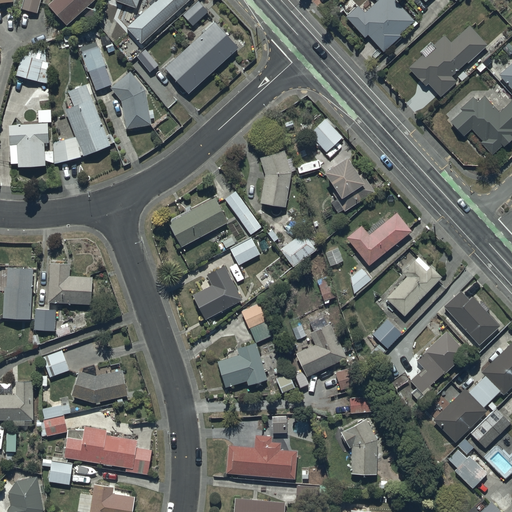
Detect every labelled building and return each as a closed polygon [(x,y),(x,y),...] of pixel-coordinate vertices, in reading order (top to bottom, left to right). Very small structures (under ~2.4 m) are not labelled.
[(39,0),(23,0),(22,7),(37,11),(39,0)] [(50,0),(48,2),(66,23),(92,0),(50,0)] [(120,0),(137,5),(138,0),(154,0),(126,25),(141,41),(185,0),(120,0)] [(195,0),(183,14),(194,24),(209,8),(200,0),(195,0)] [(358,4),(346,14),(365,35),(368,32),(382,48),(384,46),(385,48),(401,34),(400,32),(414,20),(396,0),(376,0),(364,10),(358,4)] [(239,44),(215,19),(165,65),(189,90),(239,44)] [(107,33),(113,41),(116,44),(126,36),(113,20),(103,28),(107,33)] [(423,52),(408,65),(425,84),(428,81),(440,95),(457,80),(451,74),(467,60),(468,61),(487,43),(470,24),(451,41),(444,33),(433,43),(437,46),(426,56),(423,52)] [(141,48),(135,40),(122,50),(128,58),(141,48)] [(21,52),(16,73),(49,82),(48,61),(46,61),(45,43),(23,50),(23,53),(21,52)] [(96,89),(113,83),(100,45),(81,51),(87,70),(89,70),(96,89)] [(136,54),(137,55),(149,70),(158,63),(145,47),(136,54)] [(511,62),(500,73),(511,86),(511,62)] [(150,123),(145,88),(131,70),(110,85),(121,98),(126,126),(150,123)] [(70,105),(64,107),(84,153),(111,142),(86,82),(68,90),(70,95),(66,96),(70,105)] [(478,100),(473,95),(461,106),(463,108),(451,119),(464,133),(471,126),(482,139),(480,140),(491,152),(502,142),(503,144),(511,136),(511,134),(511,133),(511,99),(500,110),(485,94),(478,100)] [(24,121),(8,122),(10,162),(17,161),(17,164),(45,163),(43,140),(48,140),(47,121),(50,120),(50,108),(37,109),(38,116),(23,116),(24,121)] [(342,136),(325,117),(309,131),(326,150),(342,136)] [(75,135),(53,140),(54,161),(81,155),(75,135)] [(284,148),(259,155),(264,171),(260,200),(286,204),(291,170),(284,148)] [(347,152),(324,167),(337,187),(332,190),(344,209),(374,190),(362,171),(360,172),(347,152)] [(261,225),(235,189),(225,197),(251,233),(261,225)] [(227,221),(215,196),(169,219),(181,243),(227,221)] [(362,223),(347,235),(369,263),(411,229),(397,210),(369,232),(362,223)] [(316,247),(304,231),(280,247),(293,264),(316,247)] [(250,235),(229,246),(239,263),(259,252),(250,235)] [(338,247),(325,252),(331,265),(343,259),(338,247)] [(402,271),(406,274),(385,296),(405,314),(441,274),(430,264),(430,265),(418,255),(415,258),(414,257),(402,271)] [(50,261),(47,300),(90,302),(91,275),(70,274),(70,262),(50,261)] [(205,318),(242,298),(223,263),(206,272),(211,282),(192,293),(205,318)] [(32,266),(7,265),(7,285),(3,285),(3,315),(30,316),(31,296),(32,296),(32,266)] [(362,266),(350,276),(354,292),(371,277),(362,266)] [(461,290),(444,305),(479,343),(499,324),(472,295),(468,298),(461,290)] [(267,319),(259,301),(241,309),(248,326),(250,326),(256,341),(272,334),(266,319),(267,319)] [(58,308),(35,307),(34,329),(57,330),(58,308)] [(309,320),(313,329),(309,331),(315,342),(295,351),(307,375),(346,356),(330,321),(328,322),(324,313),(309,320)] [(386,317),(373,332),(388,346),(401,331),(386,317)] [(466,350),(446,328),(416,357),(424,366),(410,379),(417,386),(411,391),(418,399),(425,393),(422,391),(443,371),(444,372),(466,350)] [(266,376),(255,339),(236,345),(239,353),(218,359),(225,385),(246,379),(247,382),(266,376)] [(467,391),(464,387),(433,418),(455,440),(486,409),(483,405),(500,389),(503,393),(511,383),(511,339),(482,370),(485,374),(467,391)] [(62,347),(42,355),(49,376),(69,368),(62,347)] [(359,363),(335,370),(340,388),(364,382),(359,363)] [(127,394),(122,368),(95,374),(78,369),(71,393),(94,400),(127,394)] [(289,372),(277,376),(279,381),(272,383),(275,391),(281,388),(282,391),(295,386),(289,372)] [(32,378),(16,379),(16,392),(0,391),(0,417),(13,417),(13,424),(32,423),(32,417),(33,417),(32,378)] [(372,395),(350,396),(350,411),(373,410),(372,395)] [(44,417),(42,417),(46,434),(67,429),(63,414),(70,412),(68,404),(62,405),(61,403),(42,407),(44,417)] [(510,421),(496,406),(470,431),(485,446),(492,439),(493,440),(497,436),(497,435),(510,421)] [(285,413),(271,414),(272,431),(286,430),(285,413)] [(376,472),(377,438),(365,415),(340,429),(349,446),(351,444),(350,471),(376,472)] [(63,456),(125,465),(125,470),(147,473),(151,447),(135,445),(136,437),(105,433),(106,427),(84,424),(83,429),(68,427),(63,456)] [(254,445),(229,442),(226,471),(295,477),(297,449),(280,447),(280,440),(272,440),(272,434),(255,432),(254,445)] [(6,439),(0,449),(0,454),(6,457),(13,443),(6,439)] [(472,487),(474,485),(482,493),(487,489),(479,480),(484,475),(476,467),(478,465),(469,455),(455,469),(472,487)] [(73,462),(43,457),(42,464),(50,465),(47,480),(69,483),(73,462)] [(6,511),(7,511),(40,511),(43,507),(37,475),(16,478),(8,491),(11,503),(6,511)] [(113,484),(93,481),(92,492),(79,491),(77,509),(89,510),(88,511),(131,511),(134,494),(112,491),(113,484)] [(319,484),(296,483),(295,502),(319,502),(319,484)] [(283,511),(285,499),(235,495),(233,511),(283,511)] [(504,511),(492,499),(477,511),(504,511)]
